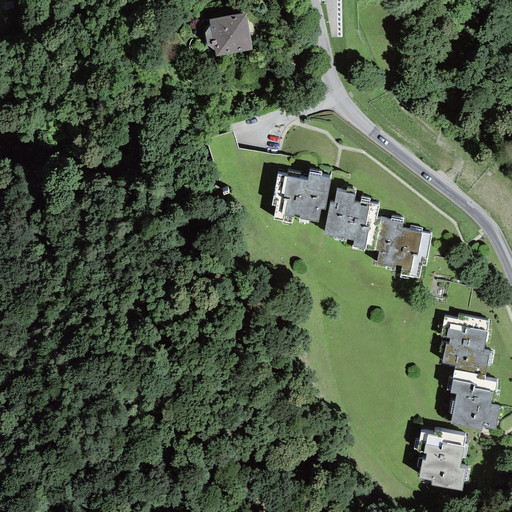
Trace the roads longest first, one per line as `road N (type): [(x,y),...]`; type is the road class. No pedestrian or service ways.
road 1 (track): [(0,302),(133,176),(143,155),(141,110),(118,40),(132,0)]
road 2 (tertiary): [(310,0),(341,103),(481,218),(511,275)]
road 3 (track): [(81,511),(143,465),(164,469),(227,511)]
